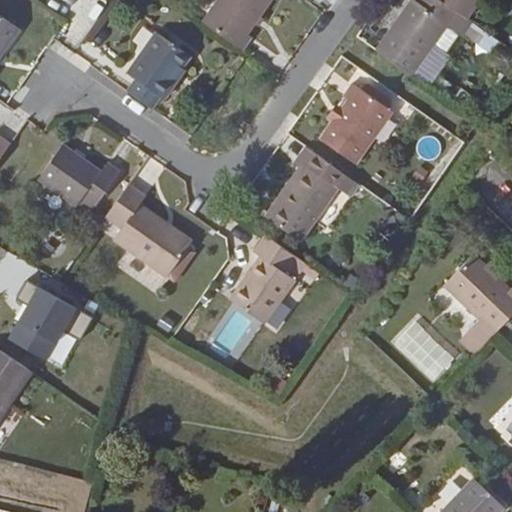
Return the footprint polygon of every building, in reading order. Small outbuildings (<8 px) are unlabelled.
[(262,0),(229,0),(204,34),(247,64),(257,50),(251,46),(277,11),(262,0)] [(376,60),(412,85),(447,33),(451,36),(460,23),(467,29),(487,0),(435,0),(432,4),(426,0),(425,0),(417,11),(414,8),(376,60)] [(491,51),(499,39),(476,24),(468,35),(491,51)] [(0,26),(0,71),(21,41),(0,26)] [(158,45),(128,85),(135,91),(127,102),(155,121),(162,108),(166,111),(178,94),(175,91),(191,69),(158,45)] [(358,175),(395,125),(386,118),(364,102),(355,95),(344,110),(348,113),(323,149),(358,175)] [(369,95),(364,102),(386,118),(391,111),(369,95)] [(0,148),(0,172),(11,156),(0,148)] [(108,173),(103,183),(64,155),(38,191),(78,219),(80,216),(92,225),(122,183),(108,173)] [(289,185),(294,189),(303,175),(298,172),(289,185)] [(265,228),(301,253),(339,200),(303,175),(294,189),(301,193),(292,205),(285,200),(265,228)] [(285,200),(292,205),(301,193),(294,189),(285,200)] [(121,239),(115,249),(169,288),(189,260),(163,241),(168,235),(140,215),(146,206),(131,195),(107,229),(121,239)] [(168,235),(163,241),(189,260),(193,253),(168,235)] [(301,270),(267,246),(253,265),(260,270),(230,311),(264,337),(296,294),(287,287),(301,270)] [(511,300),(511,301),(500,290),(487,277),(474,265),(445,295),(481,332),(469,345),(482,357),(494,344),(511,324),(511,300)] [(487,277),(500,290),(506,284),(492,271),(487,277)] [(34,282),(4,335),(63,369),(93,315),(34,282)] [(0,342),(0,360),(27,378),(38,361),(3,338),(0,342)] [(482,357),(469,345),(463,352),(475,364),(482,357)] [(0,426),(31,381),(27,378),(0,360),(0,426)] [(500,511),(479,491),(458,511),(500,511)]
